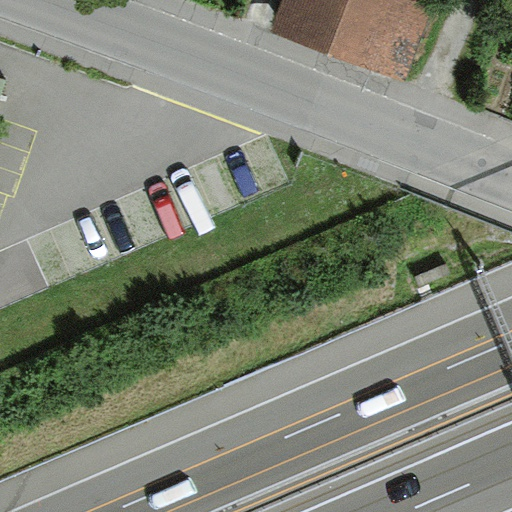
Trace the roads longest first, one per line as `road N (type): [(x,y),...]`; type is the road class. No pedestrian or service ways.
road 1 (residential): [(43,0),(511,178)]
road 2 (motorway): [(511,341),(112,511)]
